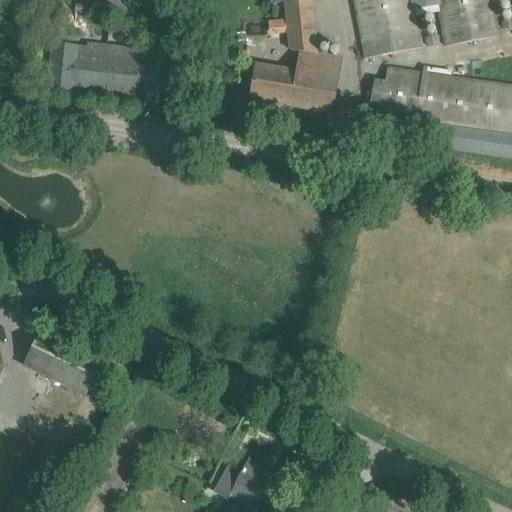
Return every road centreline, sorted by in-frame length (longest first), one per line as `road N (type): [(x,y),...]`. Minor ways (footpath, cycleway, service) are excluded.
road 1 (unclassified): [(490,511),(0,265)]
road 2 (unclassified): [(368,164),(0,110)]
